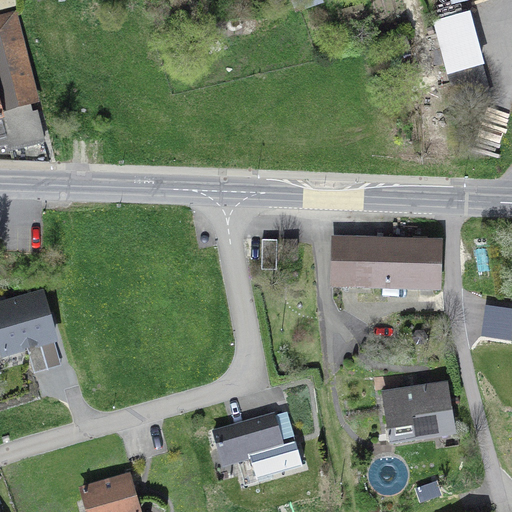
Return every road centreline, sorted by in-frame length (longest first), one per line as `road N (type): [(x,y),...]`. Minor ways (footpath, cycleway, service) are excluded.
road 1 (residential): [(0,456),(253,380),(225,191)]
road 2 (tertiary): [(511,202),(225,191)]
road 3 (unknown): [(466,200),(461,353),(495,445),(511,465)]
road 4 (tertiary): [(225,191),(0,183)]
